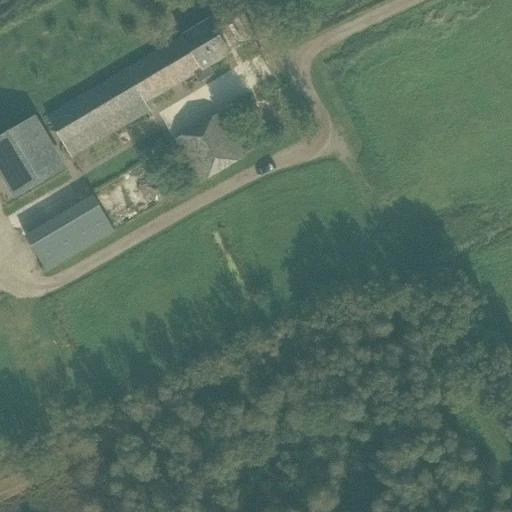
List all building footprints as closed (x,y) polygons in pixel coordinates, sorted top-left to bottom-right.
[(98,83),(46,115),(43,109),(35,114),(54,146),(62,141),(72,158),(150,112),(145,104),(194,75),(199,83),(214,74),(209,66),(231,52),(211,20),(140,63),(138,60),(98,83)] [(183,154),(202,183),(245,156),(220,114),(176,142),(183,154)] [(14,137),(0,145),(0,151),(6,162),(14,157),(12,154),(14,152),(16,156),(29,149),(27,145),(42,136),(34,122),(12,135),(14,137)] [(24,170),(11,177),(19,191),(39,179),(36,176),(55,164),(47,150),(36,156),(39,161),(37,162),(34,157),(21,165),(24,170)] [(50,239),(33,249),(46,271),(63,261),(50,239)]
